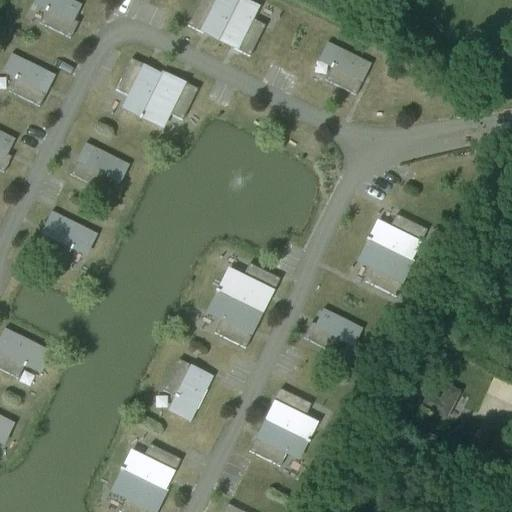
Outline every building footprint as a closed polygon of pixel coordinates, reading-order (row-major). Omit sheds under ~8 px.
[(37,0),(35,5),(45,10),(44,12),(44,13),(38,24),(69,40),(77,24),(71,21),(78,6),(80,7),(81,6),(68,0),(37,0)] [(210,0),(199,0),(186,27),(202,35),(203,32),(219,40),(238,0),(237,0),(238,0),(237,0),(217,0),(216,3),(210,0)] [(238,0),(219,40),(234,48),(233,50),(249,58),(264,27),(250,20),(255,9),(239,1),(239,0),(238,0)] [(328,45),(320,62),(330,67),(329,69),(323,81),(355,96),(362,81),(360,80),(367,65),(369,66),(370,65),(326,43),(325,44),(328,45)] [(12,57),(4,73),(14,78),(13,80),(14,81),(8,92),(39,108),(46,93),(44,92),(52,77),(54,78),(55,77),(10,55),(10,56),(12,57)] [(130,60),(114,91),(128,98),(123,109),(139,117),(138,120),(159,78),(144,70),(145,68),(130,60)] [(159,78),(138,120),(139,121),(141,118),(161,127),(167,115),(181,122),(196,91),(181,83),(180,85),(160,76),(159,78)] [(0,172),(3,174),(10,158),(4,155),(11,140),(14,141),(14,140),(0,133),(0,172)] [(77,160),(69,176),(100,191),(106,180),(107,177),(118,182),(126,166),(128,167),(129,166),(84,144),(84,145),(86,146),(79,161),(77,160)] [(41,232),(33,247),(65,262),(70,250),(71,251),(72,248),(84,254),(94,235),(96,236),(97,235),(50,212),(50,213),(52,215),(43,233),(41,232)] [(366,240),(365,240),(408,262),(415,246),(418,247),(426,232),(395,216),(388,230),(377,225),(369,241),(366,240)] [(368,243),(358,263),(371,269),(364,283),(395,299),(403,283),(400,282),(410,263),(408,262),(365,240),(365,241),(368,243)] [(215,291),(214,292),(259,314),(269,295),(271,296),(279,281),(248,265),(241,279),(228,273),(218,293),(215,291)] [(217,294),(207,314),(220,320),(213,335),(244,350),(252,335),(250,333),(259,314),(214,292),(214,293),(217,294)] [(310,324),(302,339),(333,355),(339,343),(340,341),(351,346),(359,330),(361,331),(362,330),(322,310),(321,311),(324,312),(316,327),(310,324)] [(0,371),(17,380),(23,369),(25,366),(37,372),(47,352),(49,354),(50,353),(3,330),(3,331),(5,332),(0,342),(0,371)] [(177,361),(162,392),(173,397),(173,398),(176,399),(170,412),(190,421),(188,424),(189,424),(212,378),(211,377),(210,380),(192,371),(193,368),(177,361)] [(425,394),(418,407),(444,420),(458,392),(445,385),(437,401),(425,394)] [(274,407),(266,423),(308,444),(309,443),(305,442),(313,425),(303,420),(310,406),(279,390),(271,406),(274,407)] [(0,443),(1,444),(11,424),(13,425),(14,424),(0,417),(0,443)] [(256,437),(248,453),(279,468),(286,454),(297,459),(305,443),(308,445),(308,444),(266,423),(258,438),(256,437)] [(423,433),(417,445),(428,450),(434,438),(423,433)] [(120,469),(119,470),(162,491),(170,475),(172,477),(179,461),(148,446),(141,460),(131,455),(123,471),(120,469)] [(122,473),(112,492),(125,498),(118,511),(155,511),(164,492),(162,491),(119,470),(119,471),(122,473)]
